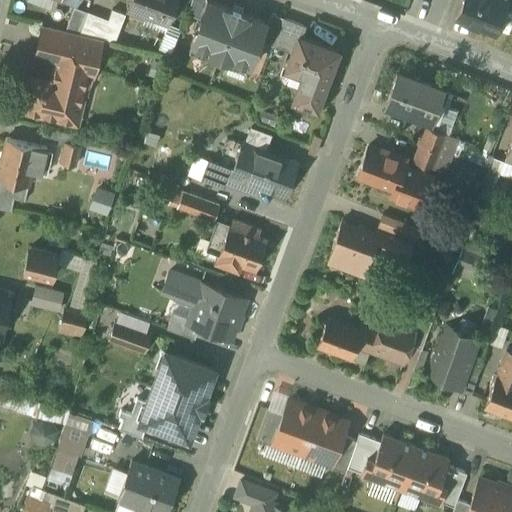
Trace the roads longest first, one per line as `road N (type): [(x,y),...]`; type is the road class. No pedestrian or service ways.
road 1 (residential): [(379,23),(257,357)]
road 2 (residential): [(257,357),(511,450)]
road 3 (residential): [(257,357),(199,511)]
road 4 (residential): [(379,23),(511,76)]
